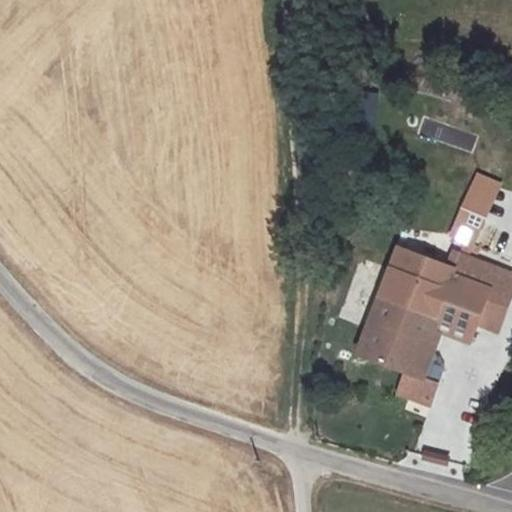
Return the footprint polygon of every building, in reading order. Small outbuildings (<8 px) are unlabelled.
[(448,240),(472,250),(486,215),(462,205),(448,240)] [(440,382),(460,332),(479,283),(400,253),(359,351),(425,375),(440,382)] [(479,283),(460,332),(481,341),(502,292),(479,283)] [(417,396),(432,401),(440,382),(425,375),(417,396)] [(423,454),(423,473),(445,474),(446,454),(423,454)]
